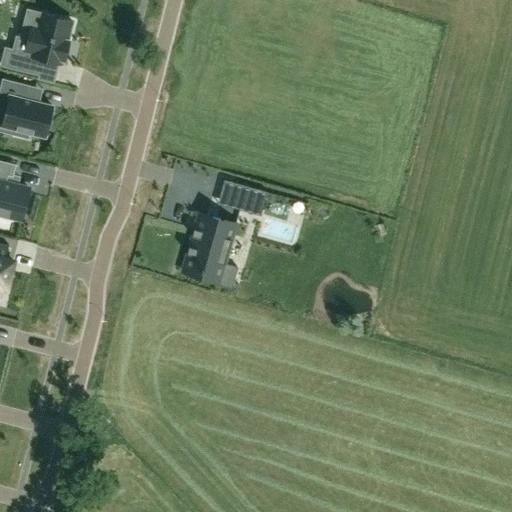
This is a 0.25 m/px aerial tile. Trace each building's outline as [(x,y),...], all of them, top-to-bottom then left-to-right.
[(69,42),(67,42),(72,22),(42,14),(38,28),(31,27),(28,40),(16,37),(13,50),(5,48),(1,66),(40,75),(44,60),(61,64),(62,60),(64,61),(69,42)] [(2,79),(0,87),(0,109),(18,114),(13,135),(28,139),(30,133),(45,137),(52,107),(26,100),(29,86),(2,79)] [(224,103),(277,116),(282,93),(229,80),(224,103)] [(304,135),(290,211),(330,219),(343,142),(304,135)] [(0,160),(0,214),(21,220),(29,188),(6,183),(8,176),(13,177),(16,165),(0,160)] [(183,217),(192,166),(162,161),(157,195),(167,197),(164,214),(183,217)] [(246,187),(239,210),(260,216),(267,193),(246,187)] [(195,229),(183,271),(214,280),(219,263),(224,265),(236,224),(207,216),(203,231),(195,229)] [(284,229),(278,250),(304,258),(310,237),(284,229)] [(0,288),(1,287),(6,288),(11,271),(5,269),(7,260),(5,259),(9,245),(0,243),(0,288)] [(302,269),(304,258),(277,253),(275,264),(302,269)]
